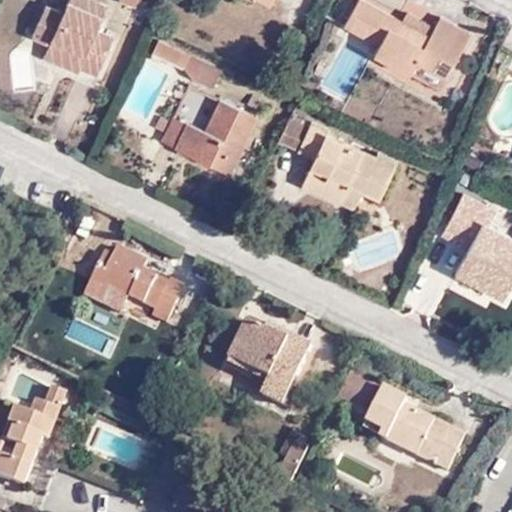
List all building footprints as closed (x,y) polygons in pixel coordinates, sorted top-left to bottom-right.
[(91,49),(87,61),(106,69),(122,33),(107,26),(115,3),(105,0),(95,0),(91,11),(75,4),(71,13),(54,6),(42,35),(58,41),(75,47),(77,43),(91,49)] [(91,11),(95,0),(76,0),(75,4),(91,11)] [(421,59),(449,75),(472,32),(443,15),(438,25),(432,35),(402,19),(367,0),(360,0),(346,25),(380,43),(374,54),(413,75),(421,59)] [(432,35),(438,25),(408,8),(402,19),(432,35)] [(227,68),(164,37),(157,50),(190,67),(198,77),(218,87),(227,68)] [(83,70),(87,61),(91,49),(77,43),(75,47),(58,41),(52,57),(83,70)] [(36,85),(29,47),(7,51),(14,89),(36,85)] [(441,90),(449,75),(421,59),(413,75),(441,90)] [(234,169),(261,114),(227,97),(213,125),(181,107),(177,115),(167,111),(163,121),(171,126),(166,135),(234,169)] [(295,115),(283,140),(319,156),(307,181),(345,200),(352,185),(365,191),(383,200),(401,161),(383,152),(380,159),(334,136),(337,130),(316,121),(315,124),(295,115)] [(472,166),(476,157),(465,150),(460,161),(472,166)] [(352,185),(345,200),(357,206),(365,191),(352,185)] [(511,307),(511,239),(504,235),(510,223),(476,206),(457,245),(485,260),(479,274),(509,288),(502,302),(511,307)] [(71,276),(85,249),(65,238),(50,266),(71,276)] [(164,323),(182,285),(169,278),(167,281),(142,268),(145,260),(116,245),(111,255),(104,250),(82,295),(116,312),(119,308),(146,323),(149,316),(164,323)] [(502,302),(509,288),(479,274),(473,287),(502,302)] [(283,406),(314,346),(279,328),(275,335),(249,321),(230,358),(260,374),(252,390),(283,406)] [(382,383),(350,367),(336,393),(369,409),(367,413),(385,423),(380,431),(448,465),(465,431),(405,401),(409,394),(383,381),(382,383)] [(53,410),(65,414),(75,391),(59,384),(58,387),(50,406),(55,408),(53,410)] [(135,413),(140,405),(118,394),(114,403),(135,413)] [(50,419),(53,410),(55,408),(50,406),(41,403),(39,408),(37,413),(50,419)] [(55,437),(65,414),(53,410),(50,419),(37,413),(21,407),(9,440),(20,444),(15,458),(4,453),(0,463),(0,473),(28,485),(48,435),(55,437)] [(363,423),(380,431),(385,423),(367,413),(363,423)] [(276,472),(294,481),(311,444),(296,437),(285,462),(283,460),(276,472)] [(9,440),(4,453),(15,458),(20,444),(9,440)] [(22,501),(3,494),(0,499),(0,505),(17,511),(22,501)]
